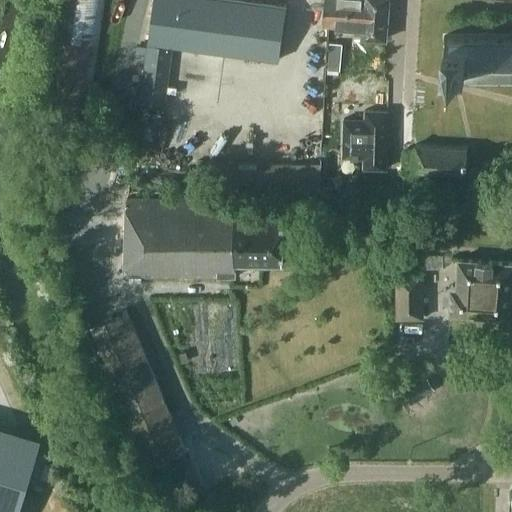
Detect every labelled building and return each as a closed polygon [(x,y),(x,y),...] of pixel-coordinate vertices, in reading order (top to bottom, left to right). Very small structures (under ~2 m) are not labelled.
[(105,0),(60,0),(45,107),(89,114),(105,0)] [(173,44),(245,54),(279,59),(287,3),(265,0),(153,0),(148,40),(143,40),(141,58),(146,58),(140,99),(165,103),(173,44)] [(324,0),(324,11),(389,15),(389,0),(324,0)] [(387,38),(389,15),(324,11),(323,24),(362,27),(361,37),(387,38)] [(443,76),(511,76),(511,35),(443,35),(443,76)] [(339,69),(342,42),(329,41),(327,68),(339,69)] [(386,167),(388,109),(351,109),(350,155),(365,155),(364,167),(386,167)] [(43,150),(72,154),(75,132),(47,128),(43,150)] [(466,173),(468,146),(416,143),(415,150),(405,149),(404,170),(441,172),(441,176),(448,177),(449,172),(466,173)] [(235,197),(125,198),(125,276),(235,276),(235,262),(284,262),(284,213),(235,213),(235,197)] [(450,312),(510,316),(511,282),(511,265),(459,261),(457,287),(452,286),(450,312)] [(395,273),(396,318),(424,318),(423,273),(395,273)] [(144,466),(187,448),(128,308),(85,326),(144,466)] [(403,393),(411,404),(434,389),(427,378),(403,393)] [(0,511),(18,511),(41,437),(0,425),(0,511)] [(201,491),(187,472),(181,476),(195,496),(201,491)]
